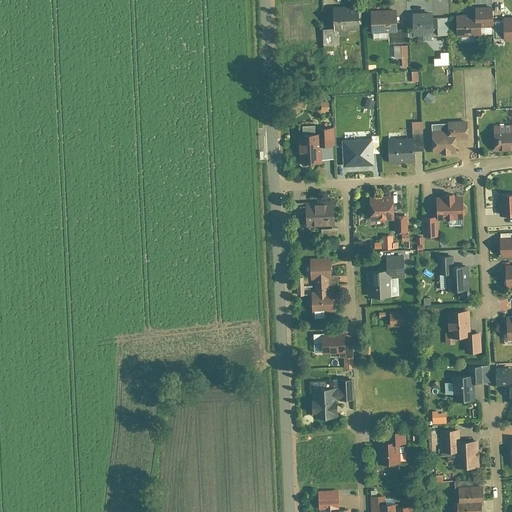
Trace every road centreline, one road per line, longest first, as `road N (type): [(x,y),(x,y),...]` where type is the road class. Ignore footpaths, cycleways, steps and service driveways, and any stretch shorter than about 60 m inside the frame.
road 1 (residential): [(288,511),(272,188)]
road 2 (residential): [(272,188),(264,0)]
road 3 (residential): [(479,166),(485,304)]
road 4 (residential): [(347,186),(479,166)]
road 5 (residential): [(347,186),(351,312)]
